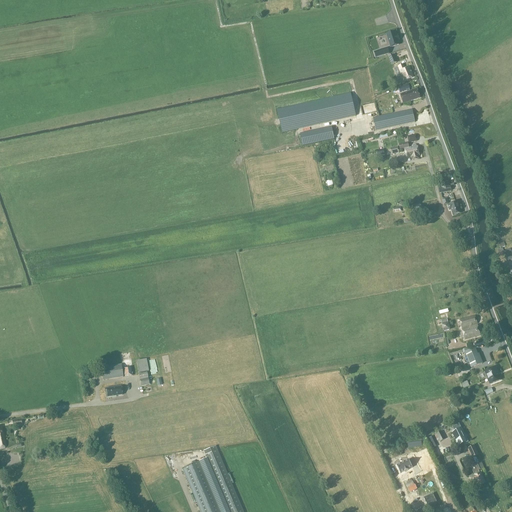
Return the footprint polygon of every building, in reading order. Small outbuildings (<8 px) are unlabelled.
[(391,33),(387,35),(389,41),(391,48),(395,46),(399,45),(398,43),(397,40),(398,40),(398,38),(397,36),(396,37),(396,34),(395,32),(391,33)] [(388,51),(387,48),(384,49),(382,50),(378,51),(374,52),(375,55),(376,58),(380,57),(383,56),(389,54),(388,51)] [(389,57),(392,65),(397,63),(394,55),(389,57)] [(404,81),(413,77),(409,67),(404,69),(403,65),(398,67),(404,81)] [(400,94),(403,104),(420,98),(417,89),(410,91),(408,85),(402,87),(404,93),(400,94)] [(287,128),(305,123),(335,116),(335,119),(357,114),(355,105),(340,109),(338,98),(331,100),(302,107),(283,111),(287,128)] [(363,111),(375,110),(374,103),(362,105),(363,111)] [(373,118),(376,131),(415,123),(412,109),(373,118)] [(332,127),(301,133),(304,145),(335,139),(332,127)] [(416,135),(408,137),(409,143),(418,141),(416,135)] [(412,161),(419,160),(419,156),(417,146),(409,148),(408,143),(399,145),(400,150),(405,149),(406,159),(411,157),(412,161)] [(440,194),(442,193),(451,192),(451,187),(449,187),(447,177),(440,179),(441,187),(439,188),(440,194)] [(453,216),(461,213),(457,202),(450,204),(447,205),(449,211),(451,210),(453,216)] [(417,213),(421,212),(420,205),(412,207),(414,215),(417,214),(417,213)] [(511,259),(511,251),(511,249),(504,252),(503,248),(498,250),(500,257),(505,255),(508,261),(511,259)] [(463,319),(466,328),(477,324),(475,316),(463,319)] [(480,336),(477,325),(462,329),(465,340),(480,336)] [(464,352),(471,368),(483,364),(479,354),(478,354),(475,348),(464,352)] [(137,361),(139,373),(149,371),(147,359),(137,361)] [(101,368),(103,381),(123,378),(121,365),(101,368)] [(124,376),(131,375),(130,366),(123,366),(124,376)] [(496,376),(498,375),(495,368),(485,372),(488,378),(496,375),(496,376)] [(139,374),(141,387),(149,385),(147,373),(139,374)] [(500,381),(498,375),(496,376),(496,375),(488,378),(490,385),(500,381)] [(481,379),(484,388),(490,386),(487,377),(481,379)] [(106,389),(107,397),(122,395),(121,387),(106,389)] [(468,442),(459,424),(459,425),(455,428),(456,431),(455,432),(453,433),(459,446),(463,444),(464,445),(468,442)] [(440,442),(445,440),(442,432),(434,435),(437,441),(439,440),(440,442)] [(473,458),(476,466),(472,467),(475,475),(469,477),(472,484),(476,482),(478,486),(485,483),(481,473),(478,474),(478,471),(484,468),(481,463),(479,464),(476,457),(479,455),(474,445),(467,449),(472,459),(473,458)] [(242,511),(215,447),(203,452),(229,511),(220,511),(199,462),(182,469),(199,511),(242,511)] [(417,452),(426,471),(435,466),(426,448),(417,452)] [(409,460),(397,466),(401,474),(405,472),(409,471),(409,470),(413,468),(409,460)] [(410,493),(417,489),(415,484),(414,485),(411,479),(406,482),(407,485),(406,485),(410,493)] [(420,498),(412,501),(417,511),(425,508),(420,498)]
